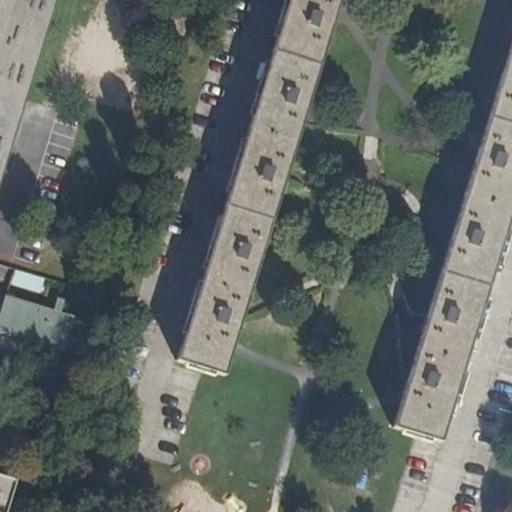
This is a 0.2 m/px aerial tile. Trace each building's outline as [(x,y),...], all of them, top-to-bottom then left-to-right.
[(1,0),(0,4),(0,186),(57,0),(1,0)] [(290,0),(177,366),(225,381),(343,0),(290,0)] [(511,45),(394,433),(442,448),(511,218),(511,45)] [(42,296),(46,283),(16,274),(12,287),(42,296)] [(77,322),(63,318),(56,316),(8,302),(0,327),(0,336),(13,340),(14,335),(68,352),(77,322)] [(56,316),(63,318),(67,305),(60,303),(56,316)] [(66,357),(68,352),(14,335),(13,340),(66,357)] [(0,511),(12,511),(20,489),(0,483),(0,511)]
